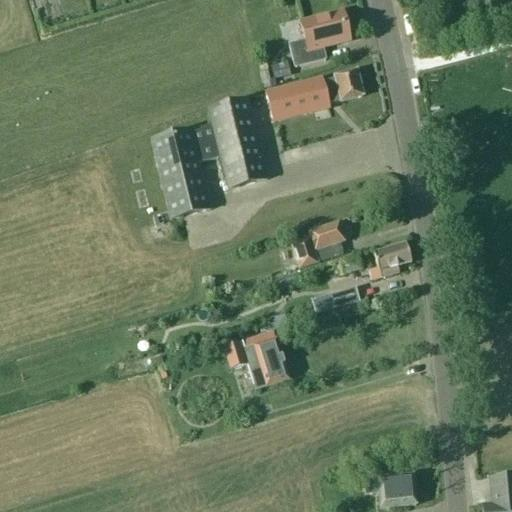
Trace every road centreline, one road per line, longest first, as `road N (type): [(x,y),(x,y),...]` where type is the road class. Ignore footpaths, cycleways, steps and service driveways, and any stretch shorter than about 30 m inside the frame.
road 1 (tertiary): [(456,511),(430,268),(379,0)]
road 2 (track): [(392,52),(511,18)]
